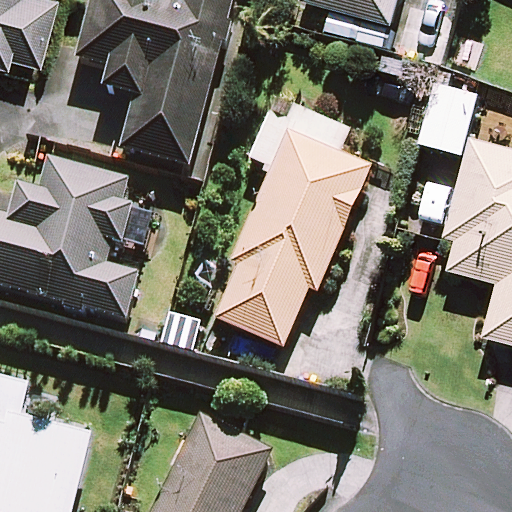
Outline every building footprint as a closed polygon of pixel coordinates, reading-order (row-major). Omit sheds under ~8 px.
[(0,0),(0,62),(1,60),(26,67),(44,2),(34,0),(0,0)] [(94,0),(76,66),(109,75),(103,96),(135,105),(120,155),(190,174),(238,0),(94,0)] [(306,0),(305,6),(335,14),(329,36),(390,52),(403,0),(306,0)] [(293,42),(260,31),(248,68),(281,80),(293,42)] [(480,99),(440,88),(424,147),(464,157),(480,99)] [(349,136),(295,113),(287,132),(267,124),(249,166),(273,176),(233,270),(239,273),(217,326),(283,355),(308,295),(317,298),(369,175),(338,161),(349,136)] [(511,154),(474,145),(450,241),(458,243),(450,274),(501,287),(488,341),(511,347),(511,154)] [(133,189),(49,166),(40,200),(18,194),(9,226),(0,223),(0,294),(124,328),(137,280),(110,273),(133,189)] [(459,177),(430,169),(417,211),(446,219),(459,177)] [(209,331),(169,317),(158,347),(198,362),(209,331)] [(31,382),(0,374),(0,511),(73,511),(91,444),(20,426),(31,382)] [(243,511),(270,458),(200,424),(156,511),(243,511)]
